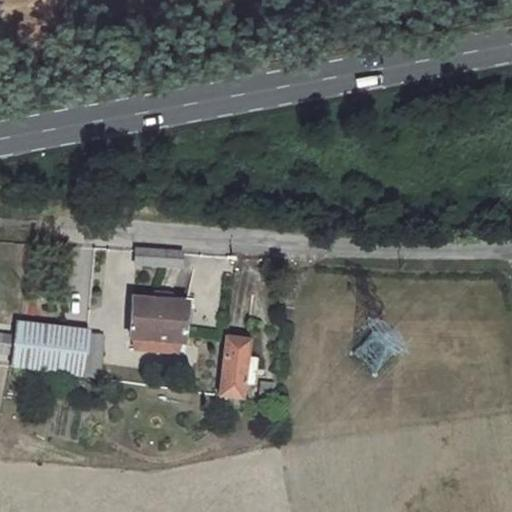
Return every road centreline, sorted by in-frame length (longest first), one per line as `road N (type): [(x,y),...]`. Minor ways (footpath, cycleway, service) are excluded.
road 1 (primary): [(511,43),(0,138)]
road 2 (unclassified): [(511,247),(321,245),(0,221)]
